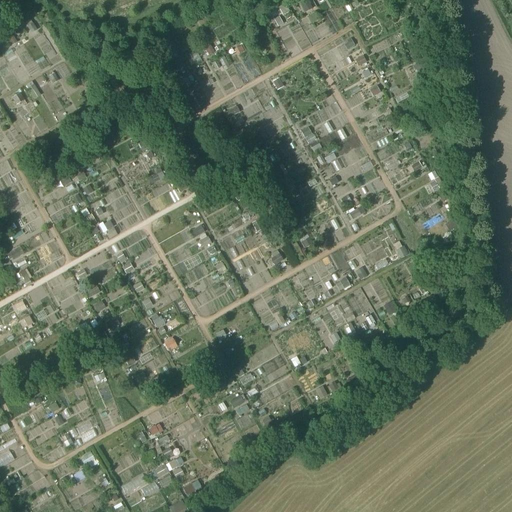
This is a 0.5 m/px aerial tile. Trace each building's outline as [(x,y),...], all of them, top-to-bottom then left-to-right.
[(28,87),(27,88),(31,94),(37,89),(33,84),(32,84),(28,87)] [(188,189),(185,183),(175,188),(179,194),(188,189)] [(99,223),(103,232),(117,226),(113,217),(99,223)] [(253,222),(257,231),(265,228),(261,219),(253,222)] [(191,232),(194,237),(205,231),(202,225),(191,232)] [(21,248),(7,252),(10,261),(23,257),(21,248)] [(22,257),(13,262),(16,268),(25,263),(22,257)] [(159,312),(150,316),(156,327),(164,324),(159,312)] [(244,395),(230,400),(232,407),(246,402),(244,395)] [(88,469),(98,463),(91,451),(81,457),(88,469)]
